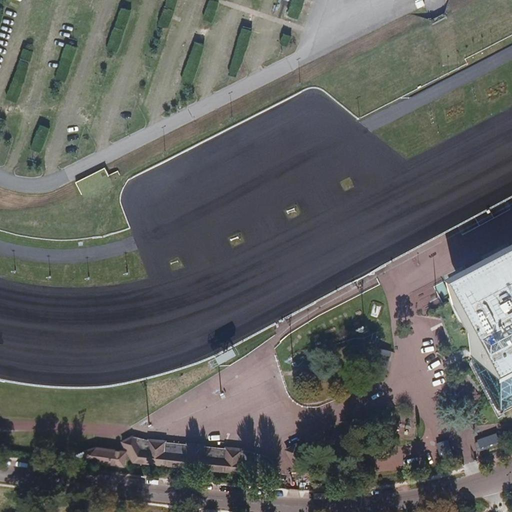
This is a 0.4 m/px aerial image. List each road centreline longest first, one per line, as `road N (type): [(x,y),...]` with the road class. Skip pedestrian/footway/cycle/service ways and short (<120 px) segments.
road 1 (unknown): [(0,345),(62,358),(165,343),(272,301),(511,174)]
road 2 (residential): [(0,473),(229,501),(366,506),(511,475)]
